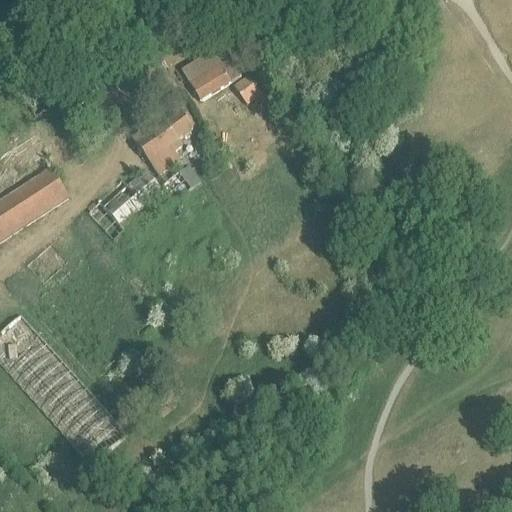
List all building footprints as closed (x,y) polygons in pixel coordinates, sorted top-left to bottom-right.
[(57,87),(84,67),(55,31),(30,50),(57,87)] [(231,86),(241,80),(223,49),(181,74),(189,87),(200,105),(231,87),(231,86)] [(248,79),(233,89),(245,105),(260,95),(248,79)] [(145,131),(131,141),(158,179),(180,163),(175,155),(182,150),(178,144),(182,141),(186,142),(191,138),(191,134),(193,133),(181,117),(150,138),(145,131)] [(28,141),(0,159),(0,246),(68,201),(28,141)] [(173,204),(200,185),(188,169),(161,188),(173,204)] [(111,244),(123,234),(124,235),(166,200),(144,174),(126,189),(120,183),(96,203),(100,207),(88,217),(111,244)] [(0,337),(0,370),(91,472),(128,438),(21,319),(0,337)]
